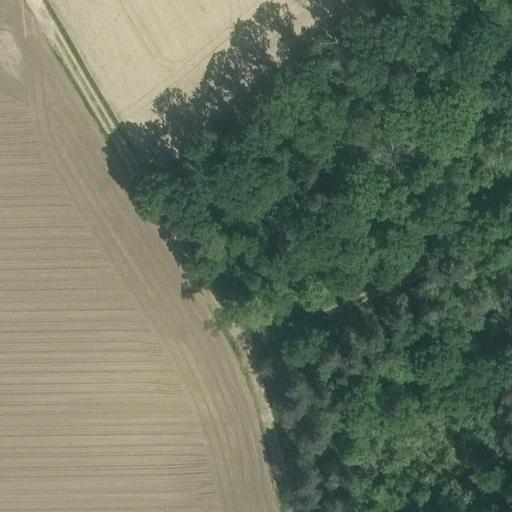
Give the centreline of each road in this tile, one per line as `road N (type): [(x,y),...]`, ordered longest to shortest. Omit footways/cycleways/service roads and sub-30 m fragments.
road 1 (track): [(247,352),(40,0)]
road 2 (track): [(511,225),(247,352)]
road 3 (track): [(293,511),(247,352)]
